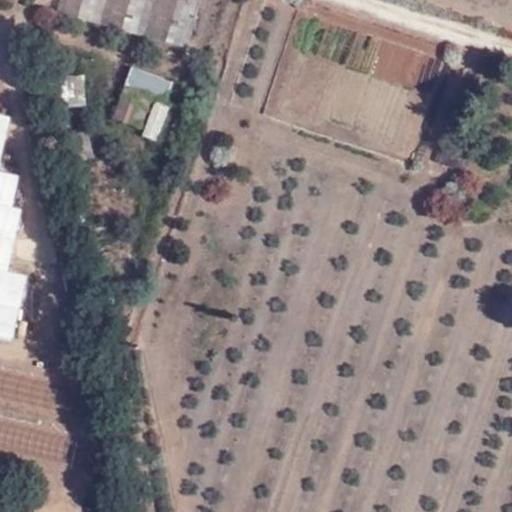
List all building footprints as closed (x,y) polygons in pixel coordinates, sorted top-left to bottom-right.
[(195,0),(55,0),(54,7),(183,42),(195,0)] [(175,84),(132,66),(110,120),(159,140),(173,105),(167,103),(175,84)] [(57,74),(57,103),(84,104),(84,74),(57,74)] [(0,336),(15,340),(28,278),(8,272),(22,211),(13,208),(20,178),(0,172),(0,154),(10,117),(0,115),(0,336)] [(0,402),(82,423),(89,389),(0,366),(0,402)] [(0,456),(91,478),(99,439),(0,415),(0,456)]
